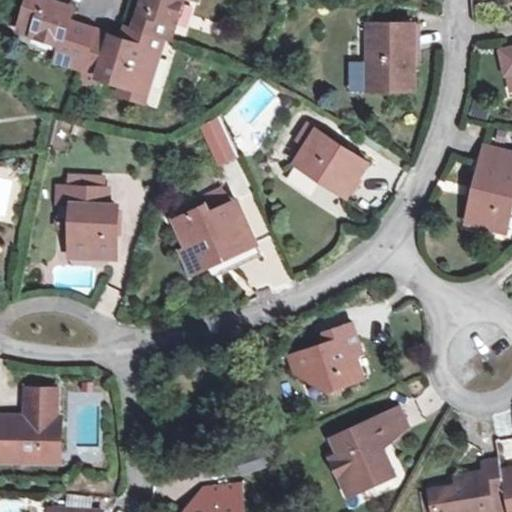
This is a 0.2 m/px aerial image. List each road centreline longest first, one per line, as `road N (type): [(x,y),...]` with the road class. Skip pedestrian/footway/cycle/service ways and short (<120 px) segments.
road 1 (residential): [(389,244),(287,305),(125,353)]
road 2 (residential): [(456,0),(453,104),(389,244)]
road 3 (residential): [(125,353),(139,480)]
road 4 (residential): [(125,353),(37,354),(0,341)]
road 5 (residential): [(511,389),(475,403),(452,393),(436,365),(439,338)]
